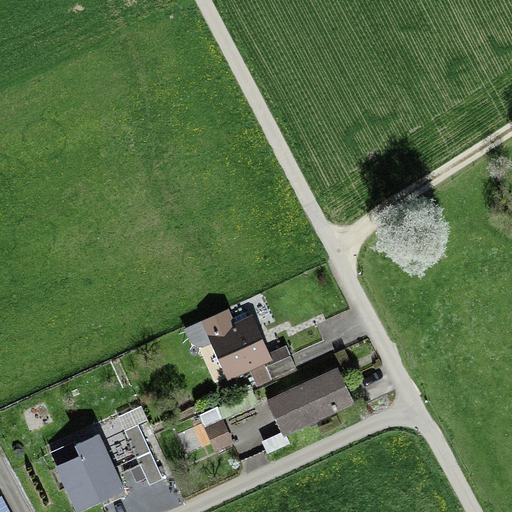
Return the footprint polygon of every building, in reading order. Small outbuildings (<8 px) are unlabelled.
[(249,318),(214,334),(232,375),(268,359),(249,318)] [(290,354),(265,365),(271,378),(296,367),(290,354)] [(333,370),(267,400),(283,434),(353,402),(344,382),(339,384),(333,370)] [(138,424),(124,430),(149,484),(163,478),(138,424)] [(80,454),(56,464),(77,509),(123,489),(98,433),(76,443),(80,454)]
